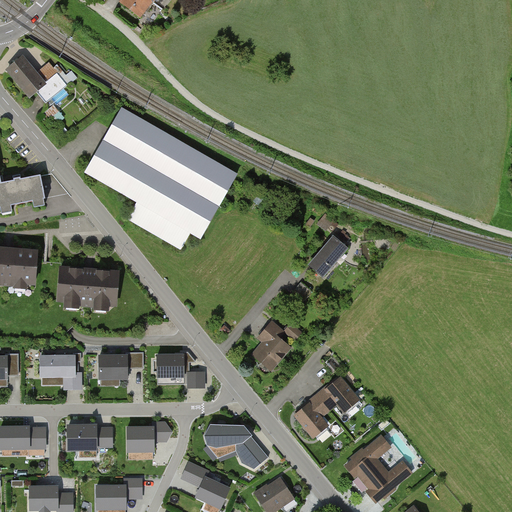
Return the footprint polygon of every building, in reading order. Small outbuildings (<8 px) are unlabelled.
[(121,0),(118,5),(137,20),(152,0),(121,0)] [(23,55),(4,73),(29,100),(38,92),(46,102),(69,81),(73,86),(78,82),(71,74),(67,77),(58,66),(55,69),(49,63),(39,72),(23,55)] [(235,176),(119,109),(84,170),(137,201),(127,219),(180,249),(190,232),(199,237),(235,176)] [(45,204),(39,175),(0,182),(0,212),(11,210),(10,204),(34,199),(35,206),(45,204)] [(333,240),(308,271),(322,282),(347,251),(333,240)] [(37,250),(0,247),(0,281),(35,284),(37,250)] [(119,272),(60,267),(57,301),(116,305),(119,272)] [(252,352),(269,369),(290,347),(278,335),(282,332),(271,321),(258,334),(264,340),(252,352)] [(286,332),(298,340),(303,333),(290,325),(286,332)] [(144,369),(143,353),(128,353),(128,369),(144,369)] [(74,357),(41,357),(41,377),(43,377),(43,385),(66,385),(66,389),(81,389),(81,374),(75,374),(75,362),(81,361),(81,354),(74,354),(74,357)] [(184,354),(157,354),(157,377),(184,377),(184,354)] [(18,376),(18,355),(7,355),(7,376),(18,376)] [(128,355),(98,355),(98,380),(128,380),(128,355)] [(206,388),(205,372),(187,372),(187,389),(206,388)] [(341,379),(294,415),(311,436),(326,425),(319,416),(336,403),(342,411),(357,399),(341,379)] [(154,428),(128,428),(128,452),(154,451),(154,438),(169,438),(172,432),(166,424),(154,424),(154,428)] [(245,426),(211,425),(205,436),(207,445),(217,448),(236,445),(236,451),(242,463),(255,469),(266,460),(249,439),(252,435),(245,426)] [(29,427),(1,428),(1,449),(29,448),(29,433),(29,427)] [(97,427),(69,427),(69,449),(97,449),(96,445),(113,445),(113,430),(97,430),(97,427)] [(46,433),(29,433),(29,448),(30,456),(45,456),(45,448),(46,448),(46,433)] [(383,437),(347,467),(376,502),(412,472),(403,462),(386,476),(373,462),(391,447),(383,437)] [(204,470),(189,463),(183,477),(198,484),(204,470)] [(230,489),(206,477),(197,497),(221,508),(230,489)] [(281,479),(255,494),(265,511),(269,511),(292,498),(281,479)] [(125,486),(97,486),(98,509),(119,509),(119,511),(126,511),(126,495),(142,495),(142,480),(125,480),(125,486)] [(57,511),(73,511),(74,497),(58,497),(58,487),(30,487),(31,510),(58,510),(57,511)]
